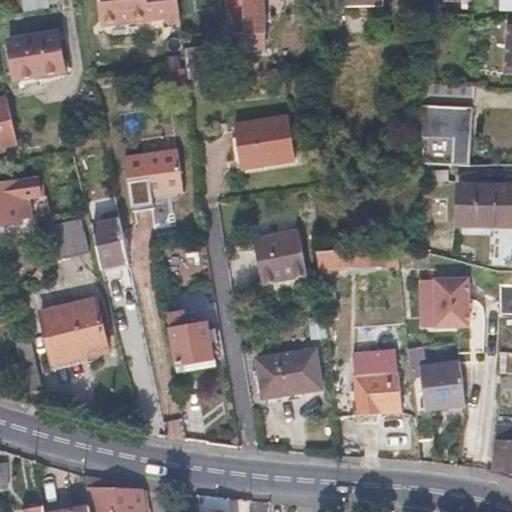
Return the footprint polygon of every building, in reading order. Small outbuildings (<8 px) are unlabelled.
[(177,17),(175,0),(95,0),(98,27),(177,17)] [(262,54),(258,0),(230,0),(234,54),(262,54)] [(329,0),(329,18),(377,19),(377,0),(329,0)] [(511,24),(507,25),(503,74),(511,74),(511,24)] [(14,79),(39,76),(63,73),(57,33),(8,40),(14,79)] [(186,85),(193,84),(210,82),(207,57),(183,60),(186,85)] [(214,57),(207,57),(210,82),(217,82),(214,57)] [(179,76),(175,77),(170,77),(171,81),(168,81),(170,95),(182,93),(179,76)] [(421,84),(420,92),(420,100),(480,102),(481,87),(421,84)] [(5,101),(0,101),(0,149),(15,146),(5,101)] [(452,159),(453,147),(453,135),(469,134),(470,107),(420,106),(418,158),(452,159)] [(236,169),(262,164),(289,160),(283,117),(229,126),(236,169)] [(141,209),(147,209),(153,208),(153,204),(181,200),(177,170),(136,175),(141,209)] [(0,226),(2,227),(22,224),(18,183),(0,185),(0,226)] [(451,233),(476,234),(502,236),(505,187),(453,183),(451,233)] [(105,216),(106,219),(106,222),(90,226),(100,268),(125,263),(115,214),(105,216)] [(264,284),(286,279),(307,274),(298,230),(254,239),(264,284)] [(310,252),(311,261),(312,271),(318,270),(317,264),(391,264),(389,252),(350,251),(310,252)] [(54,377),(81,370),(108,363),(96,312),(41,324),(54,377)] [(193,362),(201,361),(209,359),(202,323),(184,326),(181,312),(165,315),(175,373),(194,370),(193,362)] [(475,330),(475,318),(423,319),(423,330),(475,330)] [(261,399),(290,395),(319,391),(313,351),(255,359),(261,399)] [(33,357),(27,358),(20,360),(27,389),(39,386),(33,357)] [(511,358),(503,358),(502,372),(511,372),(511,358)] [(459,406),(456,373),(419,378),(416,359),(405,361),(408,388),(420,386),(423,410),(412,412),(416,442),(434,439),(430,410),(459,406)] [(356,413),(378,410),(400,407),(394,368),(350,374),(356,413)] [(332,417),(342,415),(351,414),(345,374),(327,377),(332,417)] [(492,473),(506,473),(511,473),(511,429),(495,429),(492,473)] [(91,507),(91,511),(143,511),(140,491),(139,492),(138,486),(86,475),(91,507)]
